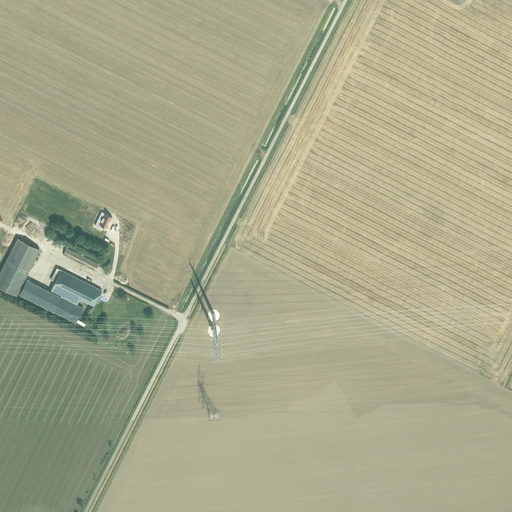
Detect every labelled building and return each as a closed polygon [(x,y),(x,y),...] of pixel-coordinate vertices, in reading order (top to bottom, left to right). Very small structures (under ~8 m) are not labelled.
[(108,228),(113,217),(106,214),(101,223),(98,222),(96,226),(102,229),(104,226),(108,228)] [(0,285),(17,294),(40,249),(17,238),(0,271),(0,285)] [(95,270),(98,263),(67,247),(63,254),(95,270)] [(53,285),(50,290),(61,295),(60,296),(77,304),(80,299),(93,306),(102,290),(57,267),(51,279),(55,282),(53,285)] [(27,279),(19,293),(53,311),(76,322),(83,307),(80,306),(77,304),(60,296),(27,279)] [(109,305),(107,309),(117,315),(123,304),(113,298),(110,303),(108,302),(107,304),(109,305)]
